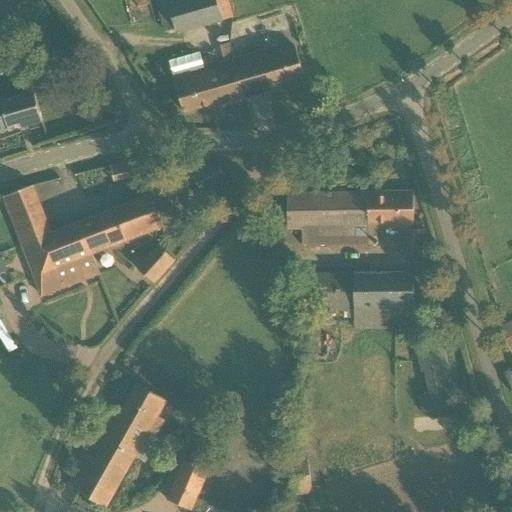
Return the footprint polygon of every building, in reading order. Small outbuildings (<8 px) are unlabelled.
[(0,0),(0,19),(13,15),(33,9),(29,0),(0,0)] [(227,0),(156,0),(166,32),(177,29),(178,33),(232,17),(227,0)] [(218,62),(220,69),(230,102),(306,80),(296,46),(281,51),(279,43),(232,57),(231,55),(227,43),(219,46),(224,60),(218,62)] [(214,107),(230,102),(220,69),(192,78),(190,72),(173,77),(175,83),(184,112),(213,104),(214,107)] [(172,73),(162,76),(167,95),(177,92),(172,73)] [(0,132),(9,130),(9,131),(43,122),(34,91),(0,100),(0,132)] [(109,166),(110,167),(114,183),(143,175),(137,159),(109,166)] [(220,167),(214,169),(212,166),(192,175),(199,194),(219,184),(217,180),(224,176),(220,167)] [(100,274),(92,254),(79,219),(49,230),(32,185),(3,197),(42,296),(100,274)] [(413,191),(285,192),(286,229),(301,229),(302,244),(378,243),(377,227),(414,227),(413,191)] [(92,254),(162,227),(163,227),(149,192),(79,219),(92,254)] [(403,257),(424,257),(424,229),(404,229),(403,257)] [(175,260),(159,245),(145,261),(161,275),(175,260)] [(0,258),(0,273),(10,270),(6,257),(0,258)] [(354,328),(415,327),(415,273),(317,274),(317,310),(354,309),(354,328)] [(417,394),(420,412),(456,405),(443,342),(416,347),(421,373),(424,372),(428,392),(417,394)] [(64,484),(78,492),(105,508),(148,432),(156,437),(165,421),(157,416),(166,400),(138,384),(96,459),(82,451),(64,484)] [(190,509),(207,470),(196,465),(200,457),(192,454),(188,462),(186,461),(169,500),(190,509)] [(295,496),(312,493),(308,457),(290,459),(295,496)]
